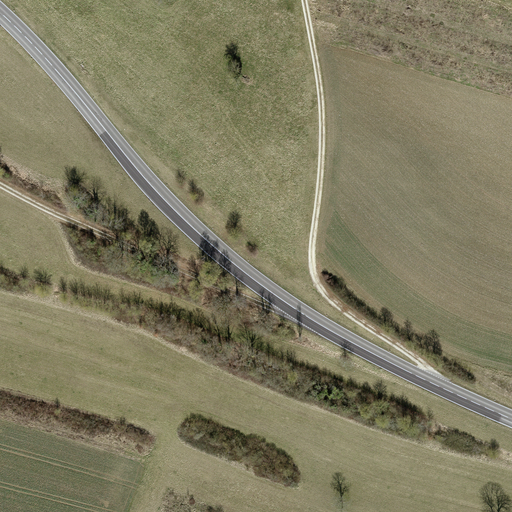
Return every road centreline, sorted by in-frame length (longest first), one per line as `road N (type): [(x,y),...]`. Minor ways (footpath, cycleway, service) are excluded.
road 1 (primary): [(0,11),(177,211),(228,257),(319,324),(511,416)]
road 2 (track): [(449,389),(316,281),(311,248),(323,165),(304,0)]
road 3 (track): [(0,184),(319,324)]
